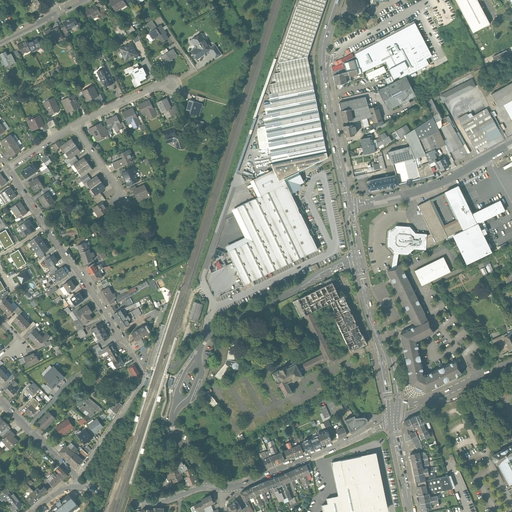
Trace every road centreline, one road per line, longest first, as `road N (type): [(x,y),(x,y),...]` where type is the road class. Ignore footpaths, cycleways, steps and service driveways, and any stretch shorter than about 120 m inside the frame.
road 1 (residential): [(76,476),(143,372),(45,226)]
road 2 (primary): [(348,206),(321,61),(336,0)]
road 3 (unclassified): [(357,259),(208,334),(197,355)]
road 4 (tertiary): [(220,488),(393,416)]
road 5 (unclassified): [(348,206),(428,188),(511,144)]
road 6 (primary): [(393,416),(357,259)]
road 7 (residential): [(74,123),(194,69),(178,47)]
road 8 (tertiary): [(75,486),(149,503),(209,487)]
